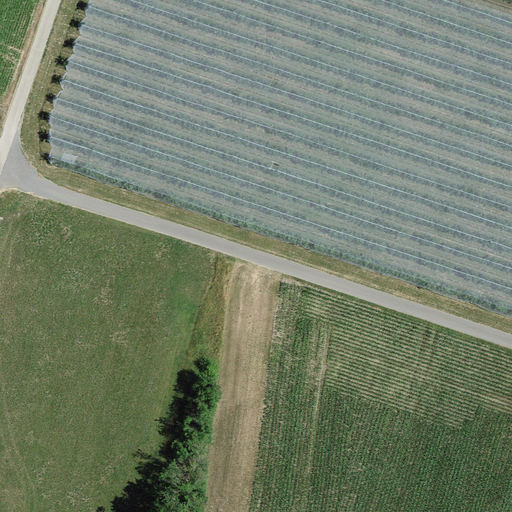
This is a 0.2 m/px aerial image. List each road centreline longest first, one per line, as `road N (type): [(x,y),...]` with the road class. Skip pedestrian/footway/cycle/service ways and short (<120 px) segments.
road 1 (unclassified): [(0,175),(511,340)]
road 2 (unclassified): [(0,163),(56,0)]
